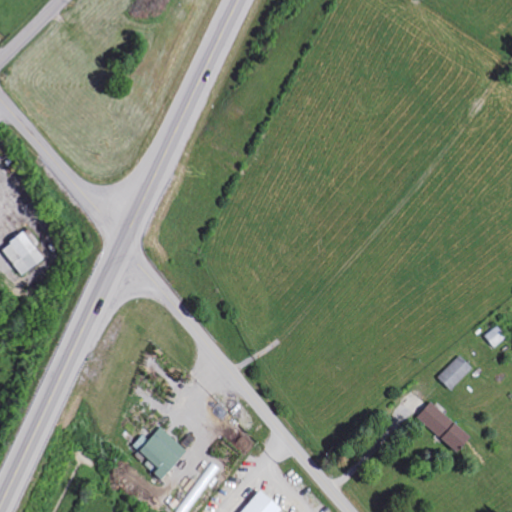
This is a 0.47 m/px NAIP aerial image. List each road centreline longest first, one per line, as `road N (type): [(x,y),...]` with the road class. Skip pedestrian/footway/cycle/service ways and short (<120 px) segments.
road 1 (trunk): [(0,502),(240,0)]
road 2 (secondary): [(349,511),(0,99)]
